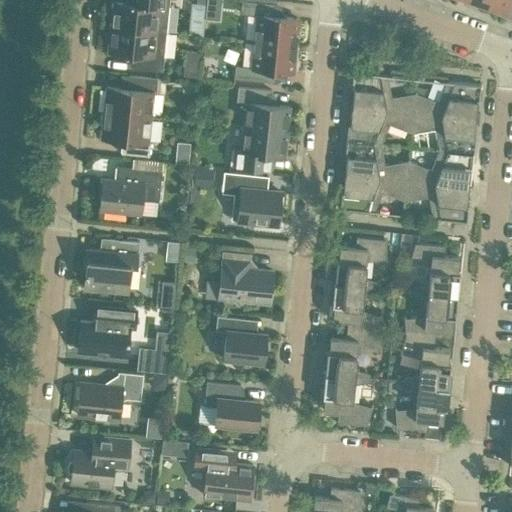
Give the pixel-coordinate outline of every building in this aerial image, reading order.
[(138,0),(138,4),(113,1),(110,26),(166,32),(169,0),(138,0)] [(203,31),(208,2),(195,0),(194,0),(190,29),(203,31)] [(222,0),(207,0),(207,17),(221,18),(222,0)] [(257,14),(255,41),(295,45),(298,18),(275,16),(276,4),(242,0),(240,12),(257,14)] [(511,0),(490,0),(488,5),(508,12),(511,0)] [(166,32),(110,26),(108,51),(133,53),(132,67),(162,70),(166,32)] [(293,71),(295,45),(255,41),(252,67),(235,65),(234,78),(269,81),(270,69),(293,71)] [(353,88),(352,106),(413,112),(415,90),(414,92),(391,96),(388,76),(392,76),(392,75),(353,71),(351,88),(353,88)] [(106,86),(104,112),(150,116),(153,91),(155,91),(157,78),(129,75),(128,88),(106,86)] [(416,91),(415,90),(413,112),(475,118),(477,100),(479,101),(480,84),(442,80),(441,81),(445,82),(438,101),(416,93),(416,91)] [(247,102),(244,126),(287,130),(289,106),(270,104),(271,90),(238,86),(236,101),(247,102)] [(411,134),(413,112),(352,106),(350,124),(348,124),(346,140),(385,144),(385,143),(381,142),(389,123),(410,132),(410,134),(411,134)] [(148,142),(150,116),(104,112),(101,137),(122,139),(121,153),(149,155),(150,142),(148,142)] [(473,136),(475,118),(413,112),(411,134),(412,134),(412,132),(435,128),(438,148),(435,148),(435,149),(473,153),(475,137),(473,136)] [(284,155),(287,130),(244,126),(242,150),(231,149),(230,164),(264,167),(265,153),(284,155)] [(406,180),(408,158),(408,160),(384,164),(381,144),(385,144),(346,140),(344,155),(346,155),(345,173),(406,180)] [(472,168),(473,153),(435,149),(438,150),(431,169),(409,160),(409,158),(408,158),(406,180),(468,186),(470,168),(472,168)] [(133,167),(161,170),(162,161),(134,158),(133,167)] [(201,199),(202,186),(213,186),(214,164),(195,164),(194,198),(201,199)] [(142,199),(158,201),(161,170),(133,167),(116,165),(115,179),(103,178),(100,209),(140,213),(142,199)] [(221,192),(233,194),(232,202),(235,206),(239,206),(237,220),(277,224),(281,191),(265,190),(261,185),(262,175),(223,171),(221,192)] [(403,201),(404,201),(406,180),(345,173),(343,192),(341,191),(339,208),(378,212),(378,210),(375,210),(382,191),(404,199),(403,201)] [(466,204),(468,186),(406,180),(404,201),(405,202),(405,200),(428,196),(431,216),(428,216),(428,217),(466,221),(468,204),(466,204)] [(339,245),(336,280),(379,286),(379,282),(364,276),(366,259),(387,258),(385,239),(356,236),(355,246),(339,245)] [(139,241),(128,240),(101,237),(100,249),(94,249),(93,258),(87,258),(84,286),(101,287),(101,289),(114,291),(114,289),(128,290),(130,263),(136,264),(139,241)] [(412,285),(412,289),(455,293),(459,257),(443,255),(444,245),(415,242),(410,260),(430,266),(428,283),(412,285)] [(248,267),(248,263),(249,254),(223,251),(220,282),(239,306),(246,300),(269,302),(272,270),(248,267)] [(174,303),(175,278),(164,278),(163,303),(174,303)] [(378,289),(379,286),(336,280),(332,318),(348,319),(347,329),(376,332),(381,315),(361,309),(363,292),(378,289)] [(451,330),(455,293),(412,289),(412,293),(426,298),(425,315),(404,317),(405,335),(435,338),(436,328),(451,330)] [(104,322),(80,319),(77,349),(127,354),(130,325),(134,326),(136,309),(106,306),(104,322)] [(216,329),(226,330),(223,358),(263,362),(266,333),(244,331),(245,318),(217,315),(216,329)] [(377,349),(376,332),(347,329),(346,338),(330,336),(326,373),(369,377),(370,374),(355,368),(357,351),(377,349)] [(434,347),(435,338),(405,335),(400,352),(420,357),(419,375),(403,377),(403,381),(446,385),(449,348),(434,347)] [(170,360),(138,356),(136,369),(168,372),(170,360)] [(143,374),(118,371),(116,386),(80,382),(77,414),(93,415),(95,419),(105,420),(109,417),(120,418),(121,402),(125,398),(140,399),(143,374)] [(369,381),(369,377),(326,373),(323,409),(338,411),(337,421),(367,424),(372,406),(352,401),(353,383),(369,381)] [(204,404),(216,406),(214,423),(256,428),(257,424),(259,424),(260,414),(258,414),(259,400),(239,398),(240,384),(206,380),(204,404)] [(446,385),(403,381),(402,384),(417,390),(415,407),(395,409),(396,427),(423,430),(423,435),(438,437),(440,421),(442,422),(446,385)] [(71,472),(70,479),(70,481),(111,485),(113,469),(116,465),(127,466),(130,439),(98,436),(96,452),(73,449),(72,459),(69,460),(67,465),(68,470),(71,472)] [(172,449),(187,451),(189,440),(174,437),(172,449)] [(194,466),(206,467),(203,494),(249,498),(253,464),(224,461),(225,449),(196,446),(194,466)] [(314,495),(312,511),(340,511),(341,510),(361,508),(360,490),(331,487),(330,497),(314,495)] [(432,511),(433,507),(418,506),(419,496),(389,493),(384,511),(388,511),(432,511)] [(74,511),(61,511),(60,511),(113,511),(115,504),(85,501),(83,511),(74,511)]
